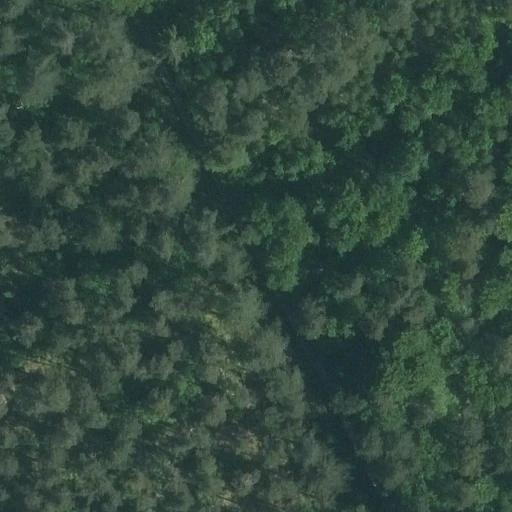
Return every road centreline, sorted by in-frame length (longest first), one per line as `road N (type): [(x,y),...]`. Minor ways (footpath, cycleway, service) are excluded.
road 1 (track): [(277,292),(124,0)]
road 2 (track): [(277,292),(511,176)]
road 3 (track): [(389,511),(277,292)]
